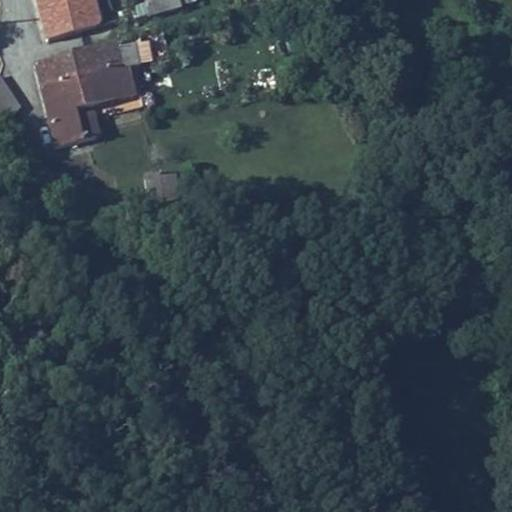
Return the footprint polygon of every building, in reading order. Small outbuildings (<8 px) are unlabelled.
[(36,0),(48,43),(97,30),(99,24),(92,0),(36,0)] [(177,0),(163,0),(145,4),(148,17),(180,9),(177,0)] [(147,44),(133,46),(113,50),(112,43),(52,60),(36,64),(42,87),(116,70),(117,74),(127,71),(133,70),(138,69),(138,67),(152,64),(147,44)] [(133,100),(127,71),(117,74),(116,70),(42,87),(57,149),(65,147),(96,140),(91,116),(75,119),(73,112),(133,100)] [(0,122),(20,110),(7,91),(0,95),(0,122)] [(147,202),(176,199),(174,179),(165,180),(164,173),(145,175),(147,202)] [(485,232),(492,240),(499,233),(491,226),(485,232)]
